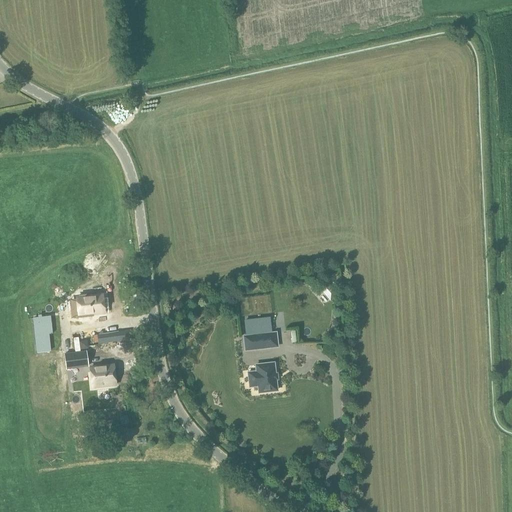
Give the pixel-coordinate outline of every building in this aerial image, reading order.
[(318,288),(330,302),(338,295),(326,281),(318,288)] [(89,296),(83,297),(83,299),(81,299),(82,308),(77,308),(77,315),(89,313),(89,312),(103,311),(101,297),(89,298),(89,296)] [(114,332),(97,335),(98,343),(98,344),(132,340),(130,330),(114,332)] [(276,333),(244,337),(246,351),(277,347),(276,333)] [(87,351),(64,354),(66,370),(89,367),(87,351)] [(274,363),(256,366),(257,372),(248,373),(250,387),(258,386),(259,393),(277,391),(274,363)] [(117,386),(115,366),(92,368),(94,388),(117,386)]
